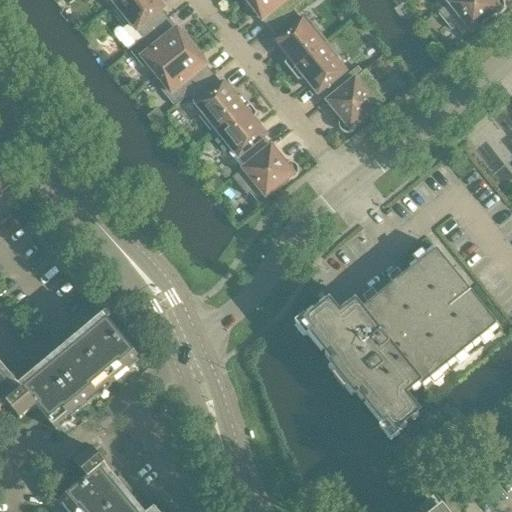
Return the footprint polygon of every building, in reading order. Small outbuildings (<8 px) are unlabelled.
[(104,0),(111,8),(120,0),(104,0)] [(130,51),(130,52),(169,21),(161,11),(163,9),(155,0),(120,0),(111,8),(126,27),(129,24),(143,41),(130,51)] [(255,13),(269,31),(307,0),(250,0),(243,6),(250,14),(254,14),(255,13)] [(284,65),(290,73),(327,43),(313,25),(309,28),(295,11),(308,0),(307,0),(269,31),(277,40),(275,42),(288,58),(285,60),(284,65)] [(437,13),(438,14),(454,0),(449,0),(451,2),(437,13)] [(454,0),(438,14),(452,32),(456,29),(464,38),(493,15),(495,15),(497,15),(500,14),(502,13),(503,11),(504,10),(504,8),(504,7),(504,6),(504,5),(504,3),(503,1),(501,0),(454,0)] [(148,66),(156,76),(195,45),(188,37),(184,38),(183,39),(169,21),(130,52),(144,69),(148,66)] [(319,93),(327,103),(366,71),(352,82),(338,65),(342,62),(327,43),(290,73),(297,81),(302,81),(304,79),(317,95),(319,93)] [(161,90),(174,107),(213,76),(199,58),(199,57),(201,53),(195,45),(156,76),(164,87),(161,90)] [(366,71),(327,103),(340,119),(339,120),(339,122),(338,123),(338,125),(338,126),(338,128),(339,129),(339,131),(341,133),(342,134),(343,134),(345,135),(347,135),(349,135),(350,134),(352,133),(353,132),(354,131),(355,130),(355,129),(356,127),(356,125),(385,102),(377,92),(381,89),(366,71)] [(198,117),(213,135),(250,106),(243,97),(239,98),(236,100),(223,84),(221,85),(213,76),(174,107),(175,108),(188,97),(202,114),(198,117)] [(232,179),(271,148),(263,138),(266,136),(253,120),(255,118),(257,114),(250,106),(213,135),(228,154),(232,151),(245,168),(232,179)] [(271,148),(232,179),(247,197),(250,194),(258,204),(287,181),(289,181),(292,181),(294,180),(295,179),(296,178),(297,177),(298,175),(298,174),(299,172),(299,171),(298,170),(298,169),(297,167),(296,165),(294,164),(291,163),(289,163),(287,163),(285,164),(271,148)] [(0,195),(15,183),(0,165),(0,195)] [(31,234),(49,256),(65,243),(46,221),(31,234)] [(54,262),(73,285),(88,272),(70,249),(54,262)] [(329,301),(304,321),(312,331),(308,334),(326,356),(327,355),(332,362),(328,365),(355,397),(358,394),(364,401),(363,402),(383,426),(386,423),(394,433),(419,413),(405,396),(418,385),(420,387),(497,325),(436,249),(361,309),(355,302),(347,308),(340,314),(329,301)] [(78,291),(96,313),(112,300),(93,278),(78,291)] [(36,408),(56,432),(140,361),(102,315),(18,386),(0,364),(0,411),(7,406),(20,421),(36,408)] [(143,511),(138,506),(142,503),(120,476),(116,479),(104,465),(104,464),(91,448),(74,463),(87,478),(58,502),(65,511),(143,511)]
